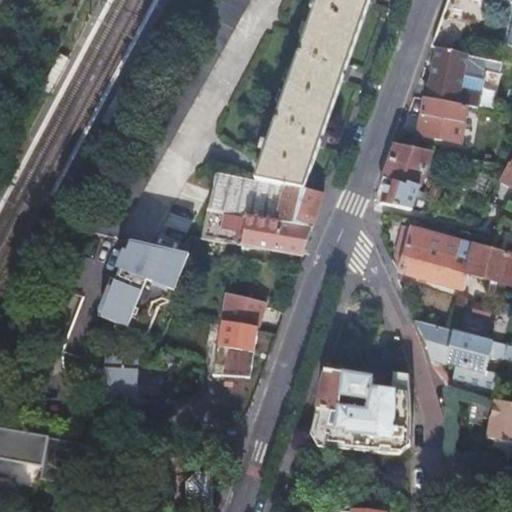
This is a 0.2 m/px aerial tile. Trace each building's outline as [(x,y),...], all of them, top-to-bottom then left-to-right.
[(250,0),(215,0),(91,237),(123,244),(250,0)] [(369,0),(316,0),(254,184),(305,192),(369,0)] [(447,0),(430,48),(437,50),(461,55),(475,13),(480,15),(485,0),(447,0)] [(428,101),(457,107),(467,56),(461,55),(437,50),(428,87),(431,88),(428,101)] [(428,101),(426,101),(418,138),(462,146),(470,109),(457,107),(428,101)] [(379,199),(380,207),(413,212),(433,154),(397,146),(379,199)] [(214,177),(201,239),(237,246),(303,257),(324,195),(305,192),(254,184),(214,177)] [(411,230),(400,275),(459,290),(463,275),(511,287),(511,256),(491,251),(411,230)] [(197,259),(136,246),(119,283),(113,280),(95,317),(125,331),(123,336),(142,345),(160,307),(175,306),(180,296),(197,259)] [(257,303),(228,297),(222,325),(246,330),(249,330),(251,316),(257,303)] [(222,325),(212,378),(221,378),(236,380),(246,330),(222,325)] [(511,363),(511,351),(417,325),(428,349),(431,363),(457,370),(452,393),(495,404),(502,380),(488,376),(493,358),(511,363)] [(136,407),(138,357),(106,355),(103,405),(136,407)] [(373,388),(373,377),(325,373),(311,435),(319,451),(400,456),(412,446),(412,425),(409,377),(408,372),(394,372),(393,390),(373,388)] [(452,416),(451,435),(511,448),(511,407),(495,404),(490,426),(452,416)] [(0,429),(0,459),(42,467),(39,480),(57,483),(59,471),(90,477),(96,448),(0,429)] [(212,508),(214,475),(198,473),(186,484),(186,501),(206,502),(206,507),(212,508)]
